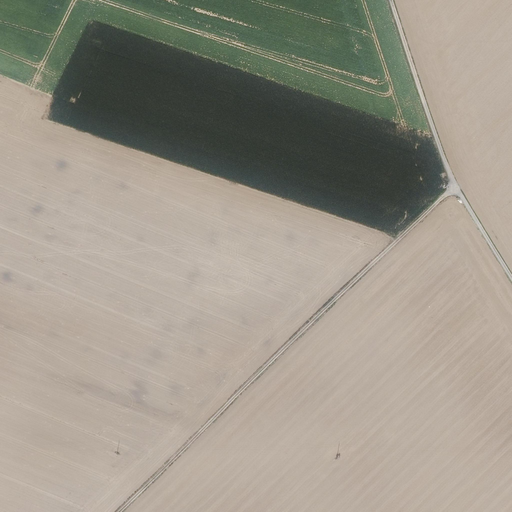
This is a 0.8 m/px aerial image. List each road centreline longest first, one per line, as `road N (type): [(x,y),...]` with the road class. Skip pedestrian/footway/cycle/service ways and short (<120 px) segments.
road 1 (track): [(119,511),(453,186)]
road 2 (track): [(390,0),(453,186)]
